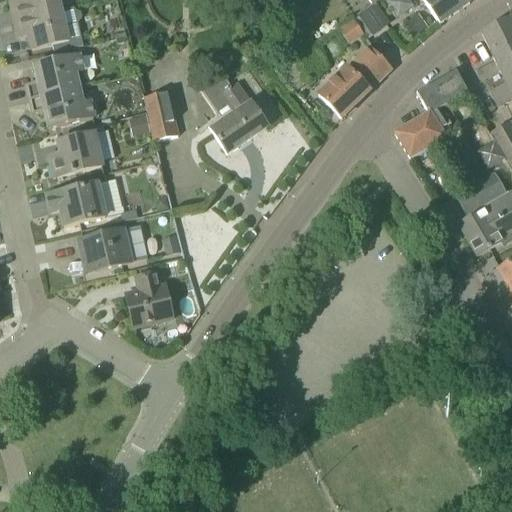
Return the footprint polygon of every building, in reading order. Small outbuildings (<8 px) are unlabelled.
[(14,24),(60,13),(57,0),(19,0),(20,5),(11,7),(14,24)] [(387,0),(399,16),(415,4),(412,0),(387,0)] [(419,0),(439,26),(468,5),(469,5),(469,0),(419,0)] [(359,18),(373,37),(390,25),(376,5),(359,18)] [(74,10),(60,13),(14,24),(18,40),(28,37),(32,52),(52,48),(54,55),(82,48),(77,25),(82,20),(80,14),(74,11),(74,10)] [(511,101),(511,25),(509,20),(481,35),(507,86),(493,93),(500,107),(511,101)] [(363,36),(352,21),(338,31),(339,33),(349,46),(362,37),(363,36)] [(279,57),(288,51),(281,41),(272,47),(279,57)] [(314,45),(279,64),(294,93),(329,73),(314,45)] [(390,71),(369,48),(318,97),(341,121),(369,94),(367,93),(390,71)] [(29,102),(79,90),(75,75),(83,73),(79,58),(33,69),(37,86),(25,89),(29,102)] [(467,94),(455,73),(436,85),(448,106),(467,94)] [(201,93),(220,121),(207,130),(226,157),(266,129),(250,105),(250,106),(236,86),(231,90),(223,78),(201,93)] [(428,116),(442,141),(450,136),(447,130),(458,124),(447,106),(448,106),(436,85),(416,96),(428,116)] [(83,106),(79,90),(29,102),(32,116),(43,113),(48,131),(94,120),(90,104),(83,106)] [(178,138),(168,95),(142,101),(153,144),(178,138)] [(425,151),(442,141),(428,116),(411,126),(425,151)] [(150,134),(146,117),(129,122),(133,138),(150,134)] [(495,141),(505,160),(511,172),(511,126),(510,123),(491,134),(495,141)] [(394,136),(410,161),(425,151),(411,126),(394,136)] [(53,180),(102,169),(94,136),(57,145),(60,157),(48,160),(53,180)] [(504,194),(494,177),(456,199),(466,216),(504,194)] [(50,215),(60,213),(64,229),(105,220),(97,187),(46,198),(50,215)] [(501,244),(503,247),(511,241),(511,235),(511,232),(511,231),(511,196),(511,195),(458,226),(477,258),(501,244)] [(167,199),(158,201),(155,208),(156,215),(170,211),(167,199)] [(94,274),(145,262),(138,229),(77,243),(81,259),(90,257),(94,274)] [(162,241),(166,257),(181,253),(177,237),(162,241)] [(511,292),(511,260),(497,271),(511,292)] [(133,331),(172,321),(164,287),(160,288),(157,275),(135,281),(138,294),(125,297),(133,331)] [(192,498),(197,489),(185,482),(180,491),(192,498)]
